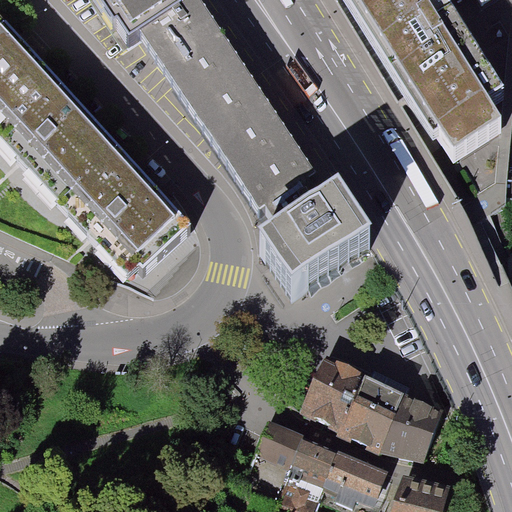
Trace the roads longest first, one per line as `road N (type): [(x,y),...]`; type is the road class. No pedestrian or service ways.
road 1 (residential): [(193,325),(217,304),(231,274),(231,238),(219,209),(24,0)]
road 2 (primary): [(326,94),(455,310),(511,440)]
road 3 (residential): [(193,325),(296,429),(382,466),(461,487)]
road 4 (primary): [(232,0),(268,50),(326,94)]
road 5 (residential): [(89,347),(62,292),(0,259)]
